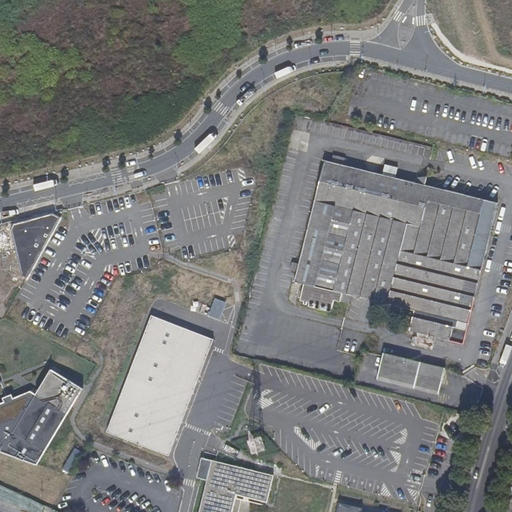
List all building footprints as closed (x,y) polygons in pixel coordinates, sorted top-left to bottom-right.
[(487,239),(497,198),(468,191),(425,180),(395,172),(391,171),(324,155),(321,169),(311,207),(304,239),(294,279),(327,288),(365,297),(414,309),(409,327),(422,330),(463,340),(470,310),(478,275),(487,239)] [(427,170),(397,163),(395,172),(425,180),(427,170)] [(53,213),(13,224),(11,231),(23,277),(26,278),(60,218),(53,213)] [(226,302),(215,298),(208,317),(219,321),(226,302)] [(213,340),(151,316),(107,432),(169,456),(213,340)] [(440,392),(446,366),(385,350),(378,376),(440,392)] [(50,370),(35,394),(31,392),(12,399),(11,395),(2,399),(3,403),(0,403),(0,451),(36,465),(81,389),(50,370)] [(225,432),(229,423),(215,418),(212,427),(225,432)] [(73,447),(62,468),(69,472),(81,451),(73,447)] [(199,511),(238,511),(242,500),(237,499),(238,496),(267,503),(274,475),(202,458),(197,478),(207,481),(199,511)]
